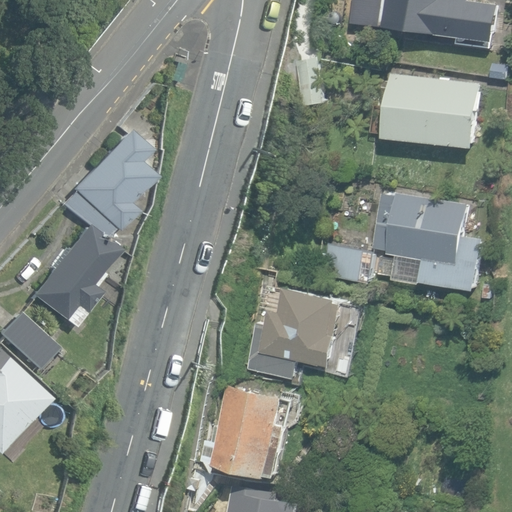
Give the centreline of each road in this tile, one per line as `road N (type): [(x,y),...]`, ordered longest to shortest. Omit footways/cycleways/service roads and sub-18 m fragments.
road 1 (tertiary): [(243,0),(107,511)]
road 2 (residential): [(0,211),(178,0)]
